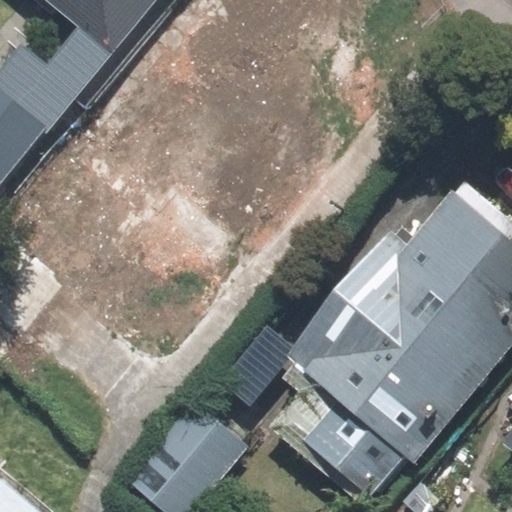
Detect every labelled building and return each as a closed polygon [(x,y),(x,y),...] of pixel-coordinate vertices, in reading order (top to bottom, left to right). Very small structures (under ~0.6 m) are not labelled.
[(0,90),(0,182),(15,195),(176,0),(63,0),(97,27),(69,61),(43,39),(0,90)] [(193,9),(83,144),(238,268),(291,203),(241,163),(259,141),(291,166),(362,78),(265,0),(245,0),(220,31),(193,9)] [(437,466),(511,373),(511,202),(485,180),(432,244),(413,229),(295,374),(319,393),(291,428),(387,504),(425,457),(437,466)] [(14,222),(0,239),(0,350),(11,359),(79,273),(14,222)] [(212,401),(140,480),(176,511),(203,511),(263,446),(212,401)] [(0,511),(64,511),(0,457),(0,511)]
